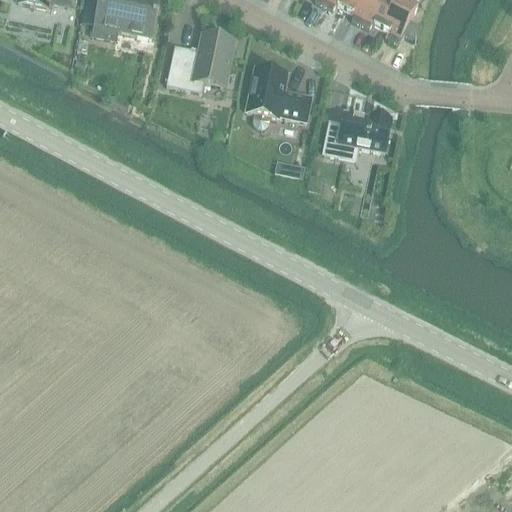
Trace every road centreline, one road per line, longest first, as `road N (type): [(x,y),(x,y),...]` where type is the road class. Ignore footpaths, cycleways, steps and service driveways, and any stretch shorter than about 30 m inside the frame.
road 1 (tertiary): [(371,308),(0,116)]
road 2 (residential): [(511,93),(405,94),(220,0)]
road 3 (unclassified): [(150,511),(361,326),(371,308)]
road 4 (tertiary): [(511,379),(371,308)]
